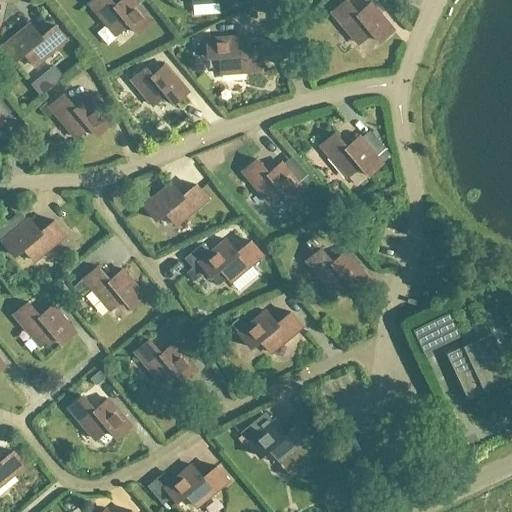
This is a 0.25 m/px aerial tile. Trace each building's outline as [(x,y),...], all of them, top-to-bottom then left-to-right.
[(120,0),(114,6),(109,0),(92,0),(88,4),(115,36),(128,25),(136,34),(150,22),(131,0),(120,0)] [(336,0),(340,5),(331,12),(358,44),(371,33),(379,43),(393,31),(370,4),(357,15),(345,1),(346,0),(336,0)] [(2,8),(0,15),(0,31),(4,33),(11,11),(2,8)] [(40,38),(29,25),(2,47),(14,61),(23,54),(34,67),(66,40),(54,26),(40,38)] [(206,43),(197,43),(198,55),(207,55),(207,58),(219,57),(220,74),(261,72),(260,53),(242,55),(241,37),(206,39),(206,43)] [(145,68),(131,80),(152,106),(166,95),(173,104),(187,92),(165,65),(151,76),(145,68)] [(63,95),(49,106),(46,103),(38,109),(46,118),(53,112),(75,139),(88,128),(96,137),(110,125),(88,98),(74,109),(63,95)] [(334,134),(320,146),(347,178),(360,167),(368,176),(382,164),(391,156),(385,149),(376,157),(359,137),(346,148),(334,134)] [(256,160),(242,172),(269,204),(282,193),(290,202),(304,190),(313,182),(307,175),(298,183),(281,163),(268,174),(256,160)] [(182,197),(172,183),(144,206),(155,220),(165,213),(175,226),(208,200),(197,185),(182,197)] [(1,227),(0,228),(0,239),(2,242),(13,256),(23,249),(33,262),(66,235),(54,221),(40,233),(29,220),(9,236),(1,227)] [(236,253),(225,240),(192,268),(199,277),(205,272),(210,277),(219,269),(230,283),(262,256),(250,242),(236,253)] [(332,263),(320,249),(306,261),(332,293),(346,282),(353,291),(367,279),(345,252),(332,263)] [(97,267),(83,279),(110,311),(123,300),(131,309),(145,297),(122,270),(109,281),(97,267)] [(39,317),(27,303),(13,314),(23,326),(40,346),(44,343),(53,335),(61,344),(75,333),(52,306),(39,317)] [(265,311),(245,328),(237,319),(231,325),(250,348),(259,341),(270,354),(302,327),(290,313),(276,325),(265,311)] [(445,345),(459,338),(448,314),(433,320),(445,345)] [(160,354),(149,340),(134,352),(161,384),(174,373),(182,382),(196,371),(174,343),(160,354)] [(467,347),(447,357),(467,400),(511,378),(511,377),(494,340),(469,352),(467,347)] [(94,410),(82,396),(68,408),(95,440),(108,429),(116,438),(130,427),(107,399),(94,410)] [(246,428),(240,433),(247,443),(259,457),(268,450),(279,463),(311,436),(299,422),(285,434),(274,420),(254,437),(246,428)] [(0,485),(24,466),(13,452),(0,462),(0,485)] [(163,473),(156,479),(164,488),(176,502),(185,495),(196,508),(228,481),(216,467),(202,479),(191,466),(171,482),(163,473)]
